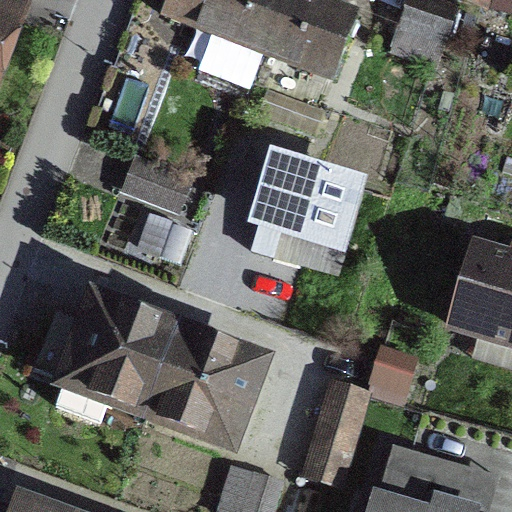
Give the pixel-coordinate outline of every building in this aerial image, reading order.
[(265,56),(286,0),(170,0),(164,18),(265,56)] [(286,0),(265,56),(332,81),(357,15),(319,0),(286,0)] [(416,0),(393,54),(430,67),(439,42),(445,44),(455,9),(430,0),(416,0)] [(455,0),(483,8),(485,0),(455,0)] [(0,56),(16,15),(0,9),(0,56)] [(259,114),(315,135),(324,112),(267,91),(259,114)] [(136,163),(125,191),(176,212),(187,183),(136,163)] [(353,188),(276,165),(259,223),(336,246),(353,188)] [(105,224),(161,245),(172,217),(116,196),(105,224)] [(511,259),(475,249),(452,328),(511,345),(511,259)] [(147,418),(178,332),(176,332),(174,339),(148,329),(151,322),(93,300),(84,326),(56,315),(43,350),(71,361),(61,386),(147,418)] [(178,332),(147,418),(231,450),(264,364),(206,343),(204,350),(178,340),(180,333),(178,332)] [(339,489),(367,395),(333,385),(304,478),(339,489)] [(473,511),(484,476),(393,450),(381,492),(413,502),(410,511),(408,511),(376,503),(373,511),(473,511)] [(217,511),(273,511),(282,484),(232,468),(217,511)]
